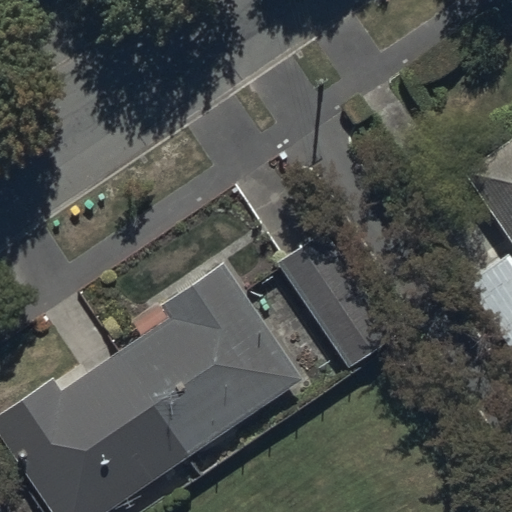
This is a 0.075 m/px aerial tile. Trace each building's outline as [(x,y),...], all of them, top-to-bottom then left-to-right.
[(511,142),(468,172),(511,236),(511,142)] [(327,225),(279,260),(355,365),(403,330),(327,225)] [(511,253),(510,251),(469,279),(511,339),(511,253)] [(229,263),(0,416),(0,421),(61,511),(102,511),(305,376),(229,263)] [(414,511),(413,511),(411,511),(393,511),(335,426),(272,469),(278,479),(229,511),(414,511)]
